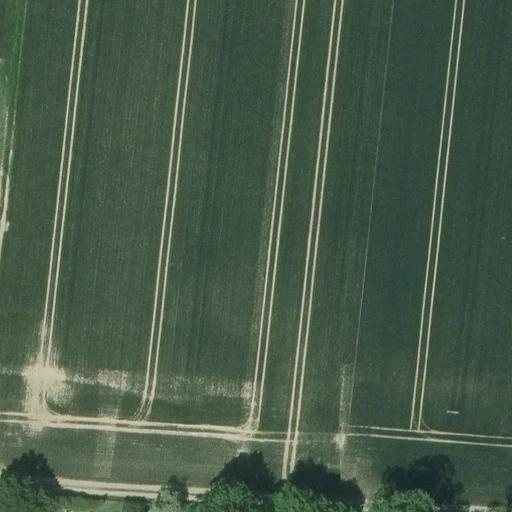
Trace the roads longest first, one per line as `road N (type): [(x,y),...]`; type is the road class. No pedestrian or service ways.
road 1 (track): [(511,510),(0,478)]
road 2 (track): [(0,215),(26,0)]
